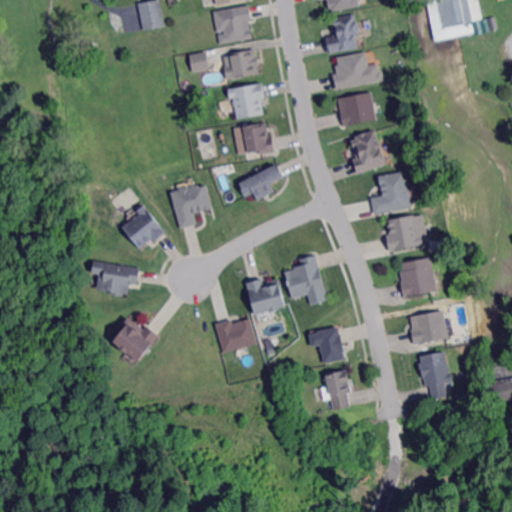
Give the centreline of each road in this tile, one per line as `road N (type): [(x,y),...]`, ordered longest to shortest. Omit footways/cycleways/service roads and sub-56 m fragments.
road 1 (residential): [(288,0),(324,203),(357,253),(394,406)]
road 2 (residential): [(324,203),(187,281)]
